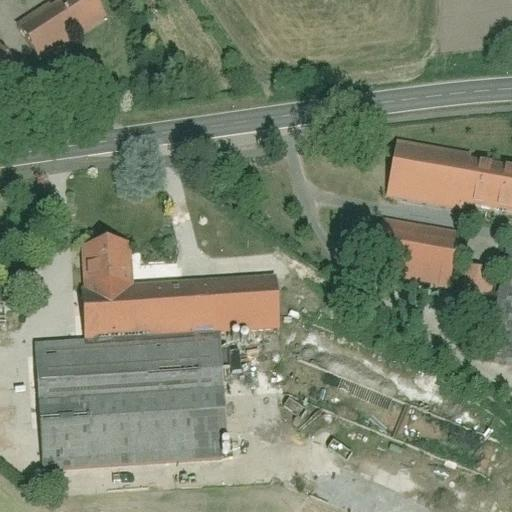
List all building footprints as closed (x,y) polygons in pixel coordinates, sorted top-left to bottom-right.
[(69,0),(20,32),(42,67),(110,24),(94,0),(69,0)] [(0,98),(21,80),(0,55),(0,98)] [(511,171),(400,150),(391,201),(511,223),(511,171)] [(383,228),(374,281),(456,295),(465,242),(383,228)] [(38,347),(46,476),(229,465),(221,340),(277,337),(274,285),(135,294),(133,250),(86,253),(88,296),(80,297),(83,344),(38,347)] [(511,253),(506,252),(487,365),(511,369),(511,253)] [(463,305),(491,308),(495,280),(467,276),(463,305)]
